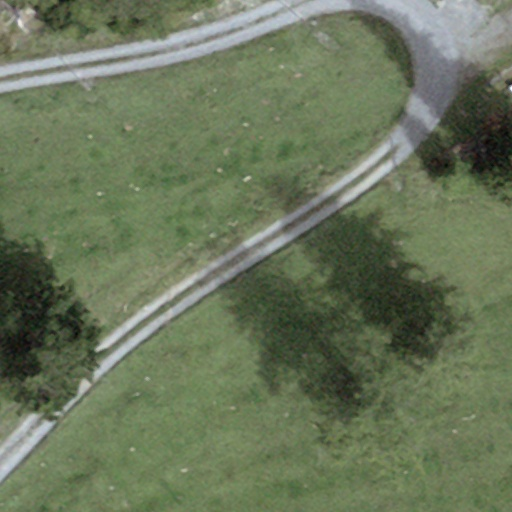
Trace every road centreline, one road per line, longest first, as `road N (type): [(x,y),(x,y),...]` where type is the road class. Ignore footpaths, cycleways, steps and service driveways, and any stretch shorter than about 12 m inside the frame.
road 1 (track): [(390,0),(416,21),(433,77),(417,125),(397,149),(137,329),(0,462)]
road 2 (track): [(0,81),(157,55),(315,0)]
